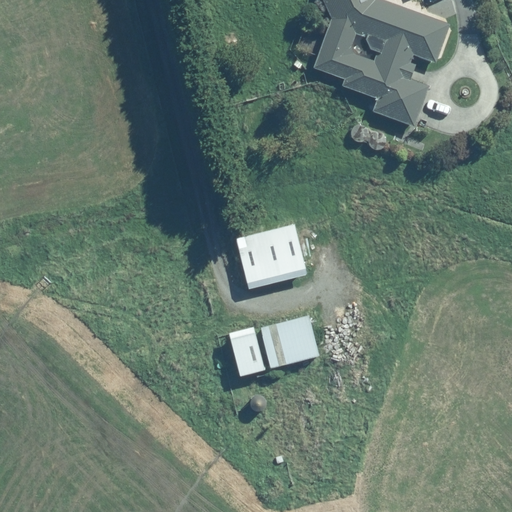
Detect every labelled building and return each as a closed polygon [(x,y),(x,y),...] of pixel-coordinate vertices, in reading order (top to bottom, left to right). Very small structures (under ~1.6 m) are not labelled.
[(323,0),(332,19),(314,69),(344,80),(342,86),(376,98),(372,111),(414,126),(429,83),(409,76),(416,56),(434,63),(448,24),(382,0),(323,0)] [(320,35),(303,29),(296,49),(312,55),(320,35)] [(421,153),(360,122),(352,138),(384,154),(387,149),(416,164),(421,153)] [(235,238),(246,287),(305,273),(294,224),(235,238)] [(309,314),(257,327),(267,367),(319,354),(309,314)] [(252,324),(225,331),(237,377),(264,370),(252,324)]
